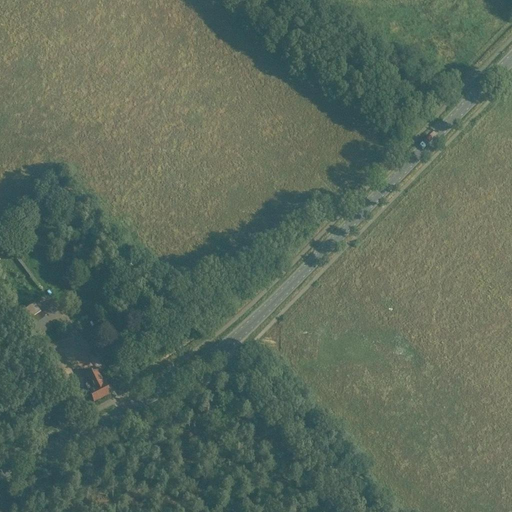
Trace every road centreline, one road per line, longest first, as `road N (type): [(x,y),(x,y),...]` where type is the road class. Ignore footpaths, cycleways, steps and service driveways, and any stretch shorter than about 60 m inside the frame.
road 1 (secondary): [(0,473),(215,357),(511,59)]
road 2 (track): [(215,357),(234,360),(358,511)]
